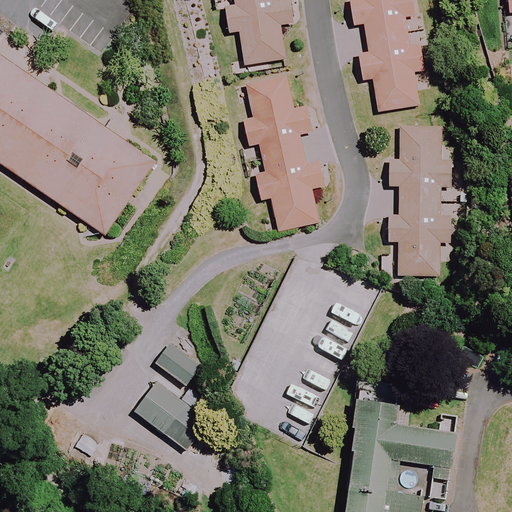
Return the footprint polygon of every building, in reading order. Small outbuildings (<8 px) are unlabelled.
[(240,0),(241,6),(231,8),(235,34),(246,33),(251,66),(290,60),(285,28),(295,27),(290,0),(283,0),(280,1),(280,0),(240,0)] [(359,0),(356,0),(361,28),(369,26),(373,54),(365,55),(369,82),(378,80),(383,113),(422,107),(417,76),(425,75),(420,47),(412,48),(407,18),(415,17),(412,0),(359,0)] [(0,162),(110,235),(159,162),(0,57),(0,162)] [(295,110),(288,77),(249,87),(256,119),(248,121),(254,148),(264,145),(271,173),(260,175),(266,201),(277,199),(285,231),(323,222),(316,191),(326,189),(319,162),(309,164),(302,135),(313,132),(307,107),(295,110)] [(444,163),(445,129),(405,129),(404,162),(398,162),(397,190),(406,190),(405,218),(397,218),(396,244),(405,244),(405,278),(444,279),(445,247),(452,247),(453,219),(444,219),(445,189),(453,189),(453,163),(444,163)] [(169,344),(155,364),(189,388),(203,369),(169,344)] [(206,421),(155,383),(135,410),(186,447),(206,421)] [(408,406),(365,402),(353,511),(425,511),(427,497),(400,494),(403,465),(458,471),(462,434),(406,428),(408,406)]
